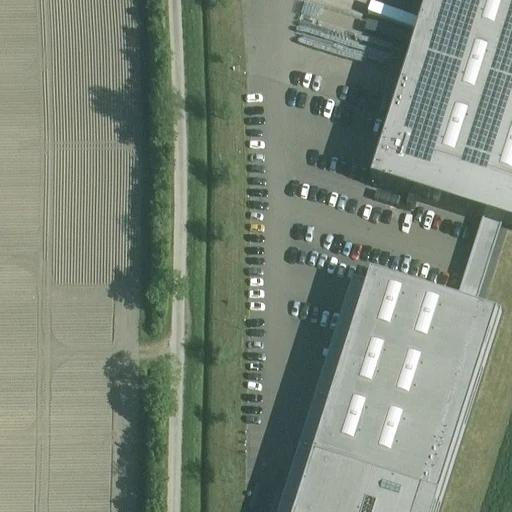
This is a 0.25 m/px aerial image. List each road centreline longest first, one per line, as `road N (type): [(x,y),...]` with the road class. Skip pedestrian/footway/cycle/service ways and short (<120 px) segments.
road 1 (unclassified): [(174,511),(184,312),(170,0)]
road 2 (residential): [(254,511),(261,0)]
